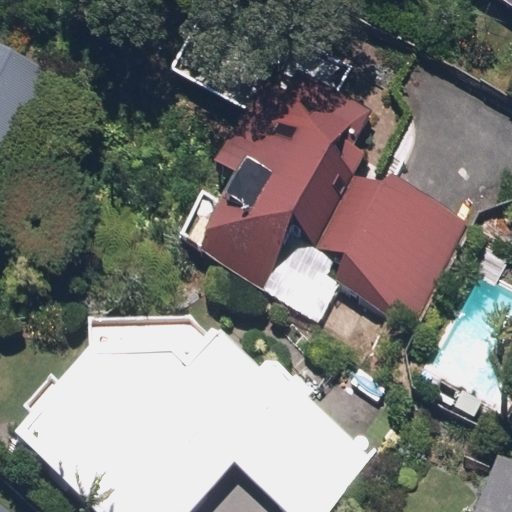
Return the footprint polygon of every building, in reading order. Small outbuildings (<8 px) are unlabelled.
[(511,22),(511,0),(451,0),(505,34),(511,22)] [(193,265),(189,273),(260,304),(269,263),(310,189),(353,116),(271,68),(194,197),(212,208),(189,262),(193,265)] [(405,337),(462,228),(382,187),(325,296),(405,337)] [(75,372),(0,461),(0,463),(45,501),(45,502),(56,511),(201,511),(225,484),(258,511),(332,511),(366,473),(191,328),(184,336),(78,343),(80,376),(75,372)] [(473,511),(511,511),(511,486),(488,477),(473,511)]
